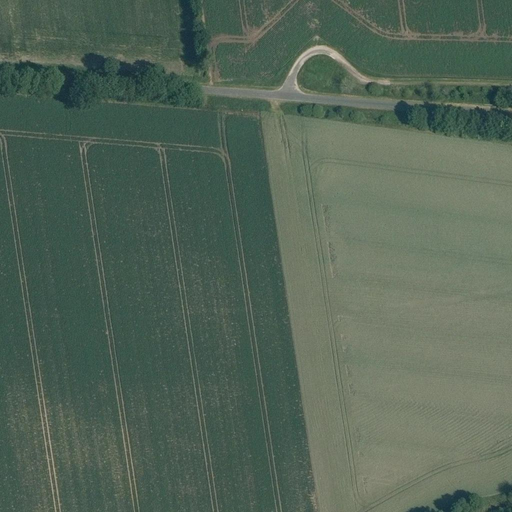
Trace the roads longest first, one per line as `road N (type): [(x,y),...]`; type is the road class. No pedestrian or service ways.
road 1 (unclassified): [(511,115),(0,73)]
road 2 (track): [(288,96),(298,64),(322,49),(372,79),(511,84)]
